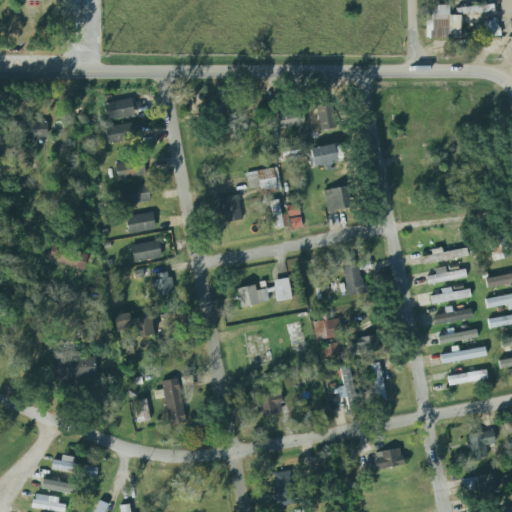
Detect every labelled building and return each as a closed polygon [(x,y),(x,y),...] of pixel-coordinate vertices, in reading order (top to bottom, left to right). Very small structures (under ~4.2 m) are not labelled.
[(448,5),(426,5),(426,39),(459,39),(460,15),(448,15),(448,5)] [(484,37),(499,37),(498,20),(483,21),(484,37)] [(104,103),(131,97),(134,114),(107,120),(104,103)] [(315,105),(320,130),(335,127),(330,102),(315,105)] [(305,108),(309,122),(317,120),(313,106),(305,108)] [(277,115),(280,131),(305,125),(301,109),(277,115)] [(47,137),(46,120),(8,121),(9,145),(34,144),(33,138),(47,137)] [(105,128),(108,144),(138,138),(135,122),(105,128)] [(309,149),(313,168),(337,163),(333,144),(309,149)] [(275,147),(275,160),(308,159),(307,146),(275,147)] [(145,176),(142,160),(115,164),(117,180),(145,176)] [(247,190),(279,188),(278,170),(247,171),(247,190)] [(123,206),(149,202),(146,184),(121,188),(123,206)] [(322,191),(344,186),(349,207),(326,212),(322,191)] [(220,197),(222,222),(241,221),(239,196),(220,197)] [(270,201),(274,230),(289,227),(290,230),(302,228),(298,205),(286,206),(287,214),(280,215),(278,200),(270,201)] [(126,216),(127,233),(155,230),(153,213),(126,216)] [(131,245),(134,262),(162,256),(158,239),(131,245)] [(83,271),(87,255),(52,244),(47,260),(83,271)] [(425,263),(467,258),(466,249),(441,252),(441,249),(430,250),(430,255),(424,256),(425,263)] [(340,260),(342,268),(357,265),(356,257),(340,260)] [(363,293),(358,266),(342,268),(347,296),(363,293)] [(445,272),(445,267),(434,268),(434,276),(426,277),(427,283),(466,279),(465,270),(445,272)] [(171,276),(174,292),(164,294),(165,301),(157,303),(154,290),(152,291),(151,281),(153,281),(153,280),(157,279),(156,273),(167,271),(168,277),(171,276)] [(511,284),(511,274),(484,277),(485,287),(511,284)] [(274,280),(275,301),(290,300),(289,279),(274,280)] [(269,302),(267,289),(255,291),(254,285),(236,288),(239,307),(269,302)] [(430,303),(470,299),(469,290),(451,292),(450,288),(440,289),(441,295),(429,296),(430,303)] [(506,305),(507,311),(511,309),(511,293),(484,300),(486,309),(506,305)] [(471,320),(470,310),(433,314),(434,324),(471,320)] [(130,319),(150,315),(153,333),(134,337),(132,325),(127,326),(128,329),(117,331),(113,315),(129,312),(130,319)] [(511,324),(511,315),(487,318),(488,327),(511,324)] [(342,336),(338,317),(312,323),(316,342),(342,336)] [(438,337),(439,344),(473,338),(471,330),(467,331),(466,325),(459,326),(460,332),(451,334),(450,328),(442,330),(443,336),(438,337)] [(347,339),(348,354),(379,352),(378,336),(347,339)] [(321,348),(322,357),(339,354),(337,345),(321,348)] [(439,355),(441,365),(486,356),(484,347),(439,355)] [(94,357),(80,358),(80,352),(51,352),(51,380),(95,379),(94,357)] [(511,367),(511,358),(497,361),(499,370),(511,367)] [(338,365),(343,385),(336,387),(339,398),(345,397),(348,410),(357,408),(348,363),(338,365)] [(375,402),(384,401),(380,363),(371,364),(375,402)] [(486,381),(486,371),(446,375),(447,385),(486,381)] [(184,422),(177,379),(161,381),(169,425),(184,422)] [(283,414),(279,391),(258,394),(261,417),(283,414)] [(132,402),(137,423),(150,420),(146,399),(132,402)] [(471,460),(487,458),(485,445),(494,444),(493,431),(467,434),(471,460)] [(376,470),(403,465),(399,448),(373,453),(376,470)] [(52,460),(50,469),(95,478),(97,468),(72,463),(73,457),(61,455),(60,461),(52,460)] [(277,506),(295,503),(290,471),(272,473),(277,506)] [(492,493),(491,476),(463,478),(464,495),(492,493)] [(40,489),(77,495),(78,486),(42,479),(40,489)] [(64,511),(65,505),(57,504),(58,497),(33,495),(32,509),(62,511),(64,511)] [(102,511),(105,503),(96,500),(92,511),(102,511)]
